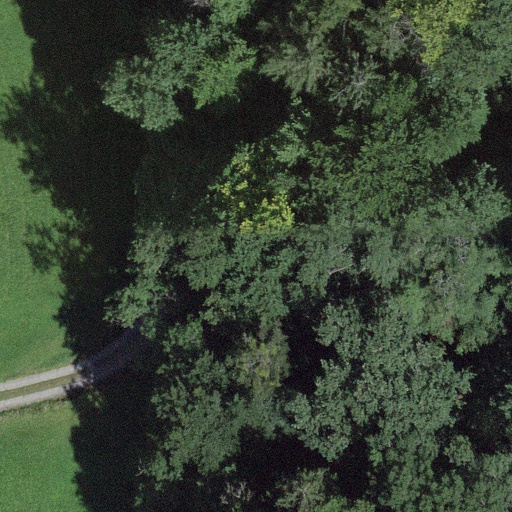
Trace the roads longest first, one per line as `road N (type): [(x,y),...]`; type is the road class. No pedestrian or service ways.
road 1 (track): [(219,0),(222,72),(151,354)]
road 2 (track): [(0,416),(86,396),(151,354)]
